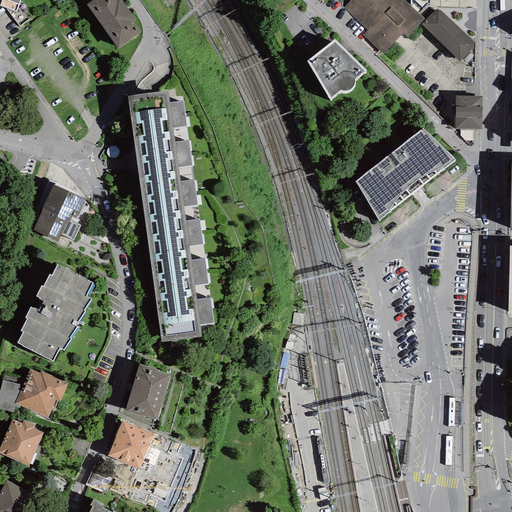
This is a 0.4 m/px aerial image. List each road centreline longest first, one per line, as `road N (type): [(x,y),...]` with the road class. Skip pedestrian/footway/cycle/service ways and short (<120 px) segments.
road 1 (residential): [(61,511),(107,421),(123,311),(108,245),(72,166)]
road 2 (residential): [(492,182),(308,0)]
road 3 (primary): [(491,436),(492,182)]
road 4 (residential): [(72,166),(151,56),(156,22),(137,0)]
road 5 (primary): [(492,182),(494,0)]
